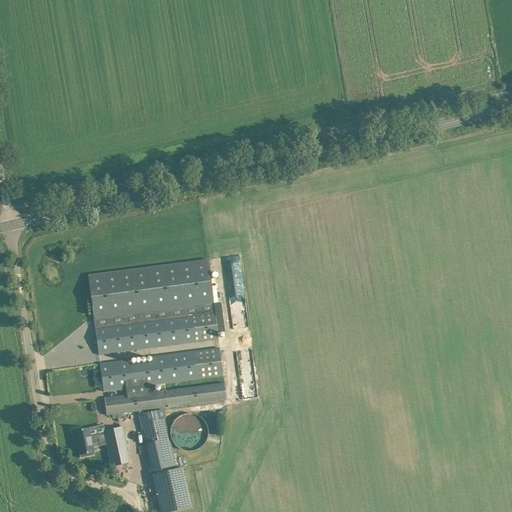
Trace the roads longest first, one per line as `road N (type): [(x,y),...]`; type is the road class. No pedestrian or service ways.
road 1 (tertiary): [(5,226),(511,107)]
road 2 (unclassified): [(142,510),(114,485),(53,466),(43,450),(5,226)]
